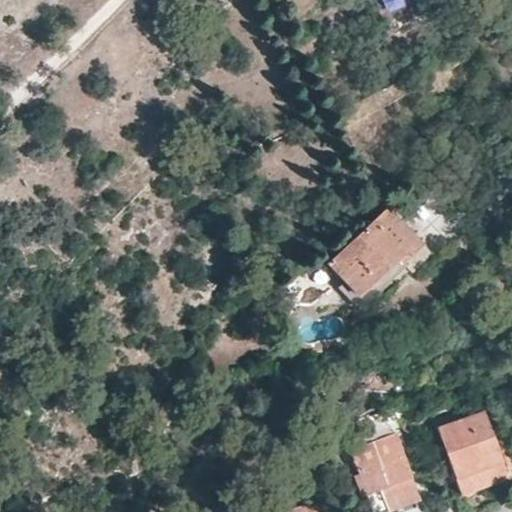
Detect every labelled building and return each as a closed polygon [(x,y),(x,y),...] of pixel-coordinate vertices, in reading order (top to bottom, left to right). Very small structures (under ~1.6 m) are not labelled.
[(400,264),(401,264),(421,244),(409,230),(388,207),(329,262),(346,281),(359,296),(397,261),(400,264)] [(346,281),(339,287),(358,308),(403,266),(401,264),(400,264),(397,261),(359,296),(346,281)] [(511,473),(511,471),(504,444),(493,448),(489,436),(499,432),(490,406),(443,422),(466,489),(511,473)] [(424,493),(414,462),(408,464),(404,452),(410,450),(402,425),(356,440),(363,465),(385,458),(391,478),(369,485),(377,510),(424,493)] [(493,448),(504,444),(499,432),(489,436),(493,448)] [(408,464),(414,462),(410,450),(404,452),(408,464)] [(364,487),(369,485),(391,478),(385,458),(363,465),(357,468),(364,487)] [(328,511),(334,510),(330,497),(288,511),(328,511)]
